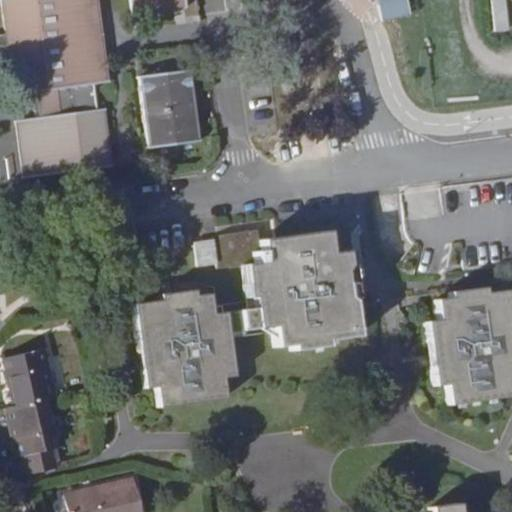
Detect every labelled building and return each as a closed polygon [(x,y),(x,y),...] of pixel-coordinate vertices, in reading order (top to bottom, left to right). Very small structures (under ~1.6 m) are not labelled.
[(0,0),(5,37),(0,37),(0,55),(8,55),(14,96),(57,90),(61,117),(18,123),(26,180),(113,168),(105,110),(98,110),(94,85),(109,83),(98,0),(132,0),(135,14),(185,7),(184,0),(0,0)] [(371,0),(377,21),(406,14),(402,0),(371,0)] [(136,79),(146,150),(200,143),(189,72),(136,79)] [(0,178),(15,176),(12,159),(0,160),(0,178)] [(181,287),(168,288),(158,290),(158,296),(131,300),(139,356),(140,366),(143,387),(153,386),(157,407),(225,396),(222,376),(233,375),(227,333),(269,327),(272,347),(288,345),(289,352),(323,347),(322,340),(355,335),(343,248),(326,251),(324,228),(256,239),(255,232),(208,237),(208,241),(196,243),(199,265),(210,263),(211,268),(241,263),(248,305),(212,311),(208,289),(193,291),(192,285),(181,287)] [(435,320),(422,322),(427,354),(428,362),(432,386),(442,385),(446,405),(511,394),(511,385),(510,375),(511,375),(511,331),(506,287),(479,291),(478,284),(444,289),(445,296),(431,298),(435,320)] [(39,400),(48,398),(36,349),(0,356),(0,359),(11,406),(39,400)] [(11,406),(1,408),(17,475),(30,474),(46,470),(41,451),(52,449),(39,400),(11,406)] [(135,511),(130,484),(61,498),(63,511),(135,511)]
